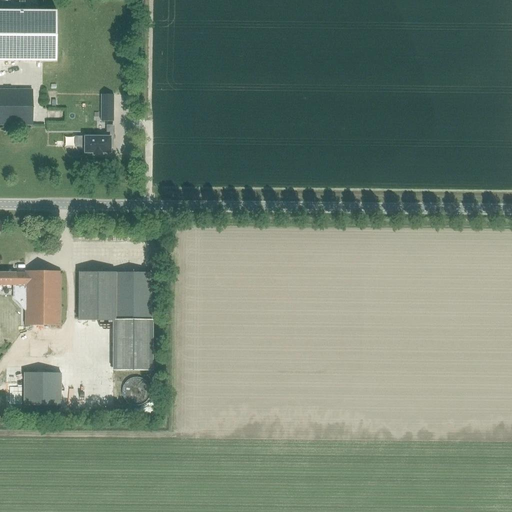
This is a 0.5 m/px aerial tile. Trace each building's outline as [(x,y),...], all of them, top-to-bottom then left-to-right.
[(0,11),(0,61),(56,62),(56,11),(0,11)] [(67,72),(67,84),(92,84),(92,73),(67,72)] [(0,89),(0,125),(32,126),(32,90),(0,89)] [(82,138),(82,147),(85,147),(85,153),(93,153),(93,156),(101,156),(101,153),(109,153),(109,147),(112,147),(112,139),(113,139),(113,127),(107,127),(107,138),(82,138)] [(0,272),(0,285),(12,286),(12,299),(25,310),(25,325),(60,326),(61,272),(25,272),(25,275),(15,275),(15,273),(0,272)] [(78,272),(78,321),(114,321),(114,371),(150,371),(151,320),(150,320),(151,273),(115,273),(78,272)] [(24,373),(23,406),(60,406),(60,373),(24,373)]
